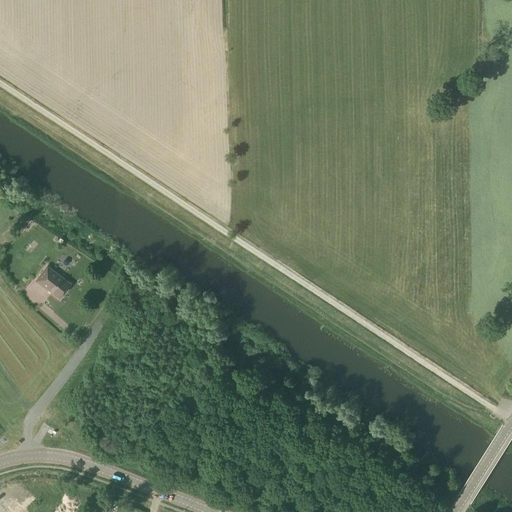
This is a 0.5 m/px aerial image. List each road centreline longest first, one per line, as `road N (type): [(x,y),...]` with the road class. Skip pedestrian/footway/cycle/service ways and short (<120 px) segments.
road 1 (track): [(511,421),(0,84)]
road 2 (track): [(0,103),(423,383),(502,414)]
road 3 (secondary): [(29,456),(85,463),(211,511)]
road 4 (residential): [(29,456),(30,417),(98,325)]
